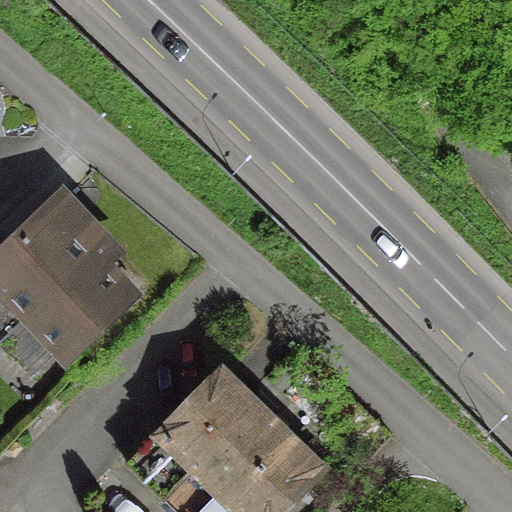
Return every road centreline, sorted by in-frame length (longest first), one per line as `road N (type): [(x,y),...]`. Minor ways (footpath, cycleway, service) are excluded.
road 1 (residential): [(511,510),(0,52)]
road 2 (secondary): [(143,0),(511,359)]
